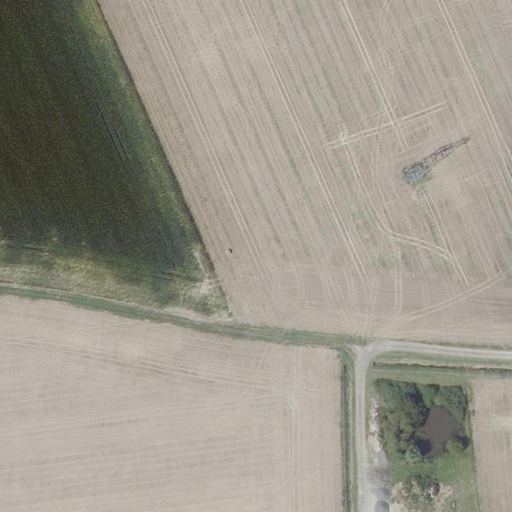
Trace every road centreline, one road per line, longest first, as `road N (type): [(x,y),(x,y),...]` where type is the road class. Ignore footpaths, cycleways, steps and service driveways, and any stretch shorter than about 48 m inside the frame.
road 1 (track): [(0,286),(322,350),(511,355)]
road 2 (track): [(362,351),(365,511)]
